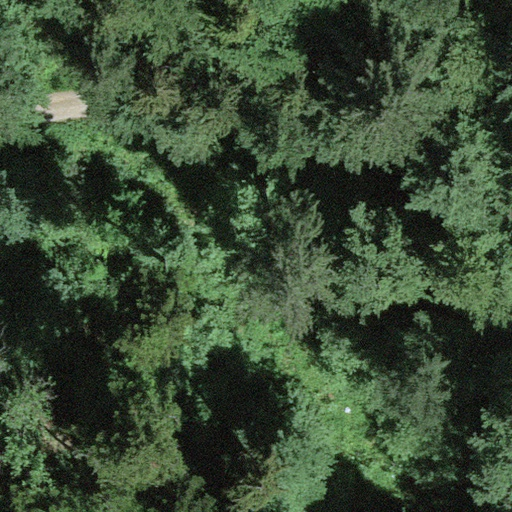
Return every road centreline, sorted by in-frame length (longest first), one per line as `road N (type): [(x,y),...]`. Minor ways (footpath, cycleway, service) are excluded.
road 1 (track): [(0,109),(117,100),(211,107),(511,172)]
road 2 (track): [(482,511),(475,473),(480,411),(511,361)]
